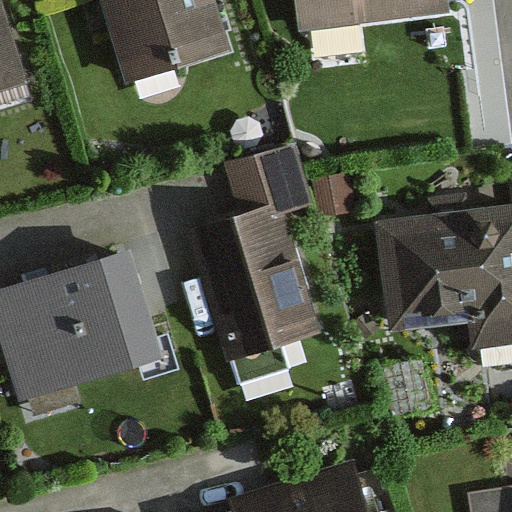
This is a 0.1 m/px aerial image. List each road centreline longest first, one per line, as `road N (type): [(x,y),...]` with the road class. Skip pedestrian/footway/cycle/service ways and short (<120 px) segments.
road 1 (residential): [(248,465),(61,511)]
road 2 (residential): [(148,207),(0,242)]
